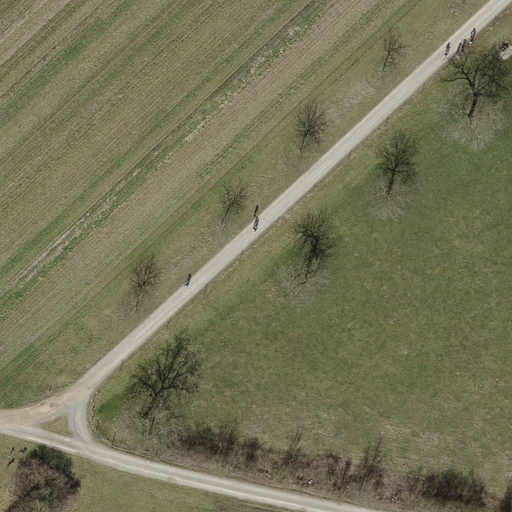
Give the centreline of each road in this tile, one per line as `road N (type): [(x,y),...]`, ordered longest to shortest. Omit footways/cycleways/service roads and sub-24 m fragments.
road 1 (track): [(37,434),(502,0)]
road 2 (track): [(0,422),(193,480),(343,511)]
